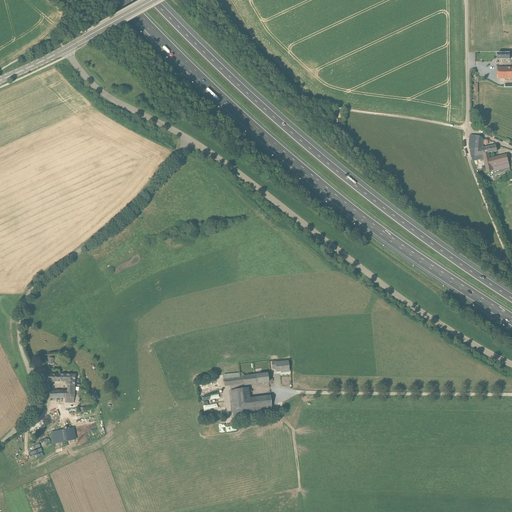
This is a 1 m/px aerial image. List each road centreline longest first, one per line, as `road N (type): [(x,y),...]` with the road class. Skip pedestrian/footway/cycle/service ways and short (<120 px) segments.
road 1 (motorway): [(122,0),(274,146),(361,217),(511,319)]
road 2 (motorway): [(511,295),(289,128),(155,0)]
road 3 (tertiary): [(188,139),(410,304),(511,365)]
road 4 (unclassified): [(0,443),(32,398),(18,338),(30,290),(126,213),(188,139)]
road 5 (track): [(508,261),(468,157),(465,128),(320,104)]
road 6 (tertiary): [(65,49),(108,96),(188,139)]
road 7 (unclassified): [(465,128),(466,0)]
